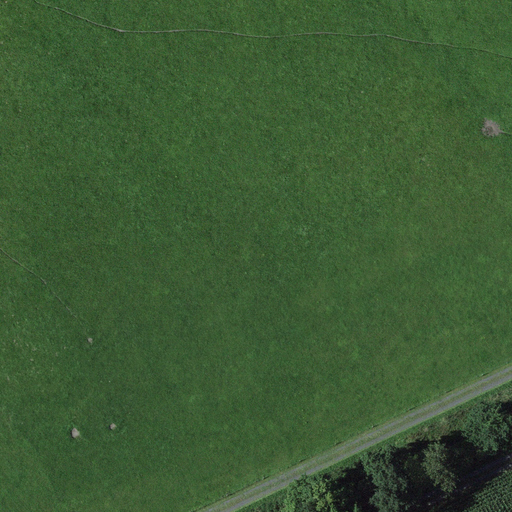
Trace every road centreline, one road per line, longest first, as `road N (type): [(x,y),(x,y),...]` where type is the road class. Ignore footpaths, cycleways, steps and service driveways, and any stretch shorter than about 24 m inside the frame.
road 1 (track): [(511,372),(219,511)]
road 2 (track): [(511,459),(403,511)]
